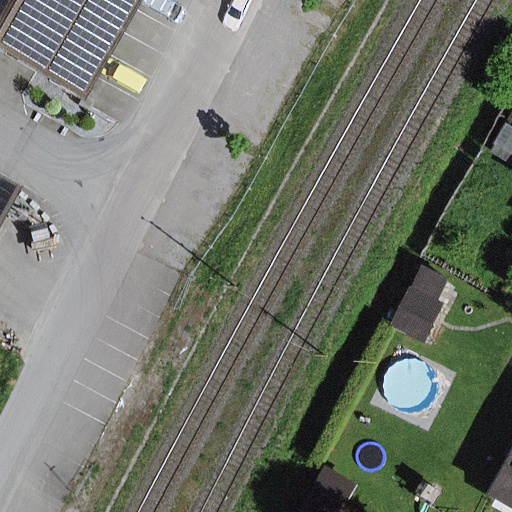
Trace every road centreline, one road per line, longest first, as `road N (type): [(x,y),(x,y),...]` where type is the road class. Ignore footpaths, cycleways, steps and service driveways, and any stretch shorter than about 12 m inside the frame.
road 1 (unclassified): [(253,0),(156,201),(0,468)]
road 2 (track): [(156,201),(0,117)]
